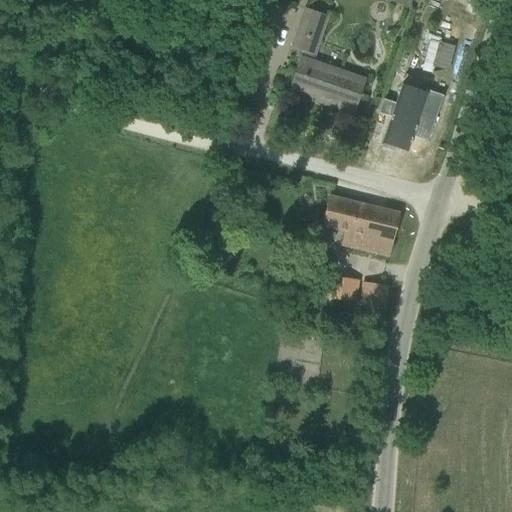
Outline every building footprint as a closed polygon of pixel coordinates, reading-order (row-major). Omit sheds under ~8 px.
[(410,10),(413,0),(384,0),(384,1),(410,10)] [(313,66),(329,17),(302,9),(288,53),(300,57),(289,90),(327,103),(326,107),(350,115),(360,80),(313,66)] [(420,66),(447,73),(454,46),(426,39),(420,66)] [(423,105),(398,96),(382,143),(407,152),(418,120),(417,120),(423,105)] [(328,198),(321,228),(343,233),(341,246),(388,257),(391,243),(398,216),(328,198)] [(327,278),(326,299),(355,302),(357,281),(327,278)] [(363,283),(359,308),(383,311),(387,287),(363,283)]
